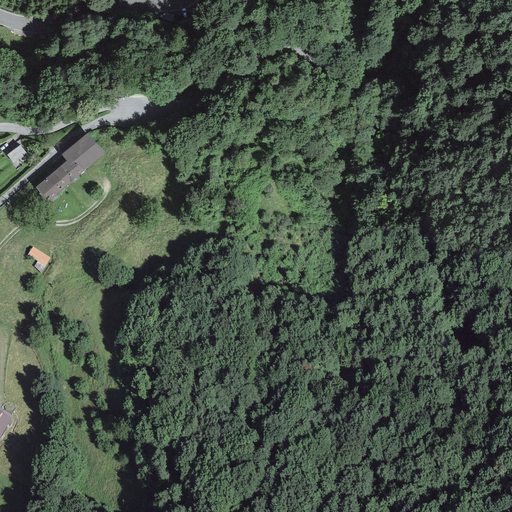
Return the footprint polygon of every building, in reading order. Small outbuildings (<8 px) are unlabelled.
[(105,153),(87,133),(61,155),(66,161),(35,188),(47,202),(105,153)] [(8,150),(21,140),(16,134),(3,144),(8,150)] [(20,145),(6,155),(13,164),(26,154),(20,145)] [(50,258),(32,247),(27,255),(37,261),(45,266),(50,258)] [(41,273),(45,266),(37,261),(34,266),(41,273)] [(0,405),(0,436),(13,414),(0,405)]
